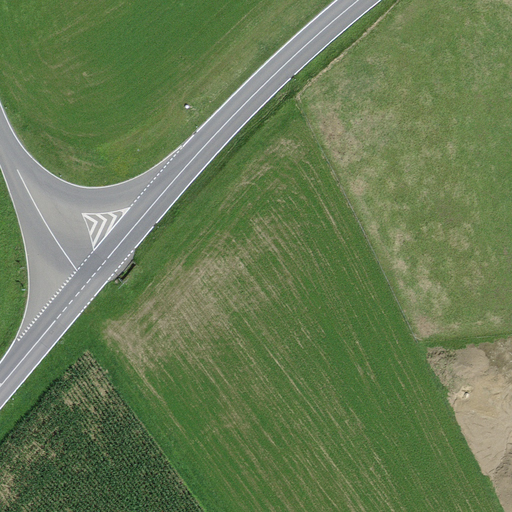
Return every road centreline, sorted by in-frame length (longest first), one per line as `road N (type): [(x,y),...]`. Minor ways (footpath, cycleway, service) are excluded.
road 1 (tertiary): [(358,0),(183,169)]
road 2 (unclassified): [(183,169),(140,189),(79,197),(28,174),(9,151)]
road 3 (unclassified): [(9,151),(49,230),(87,282)]
road 4 (tertiary): [(183,169),(87,282)]
road 5 (tertiary): [(87,282),(0,386)]
